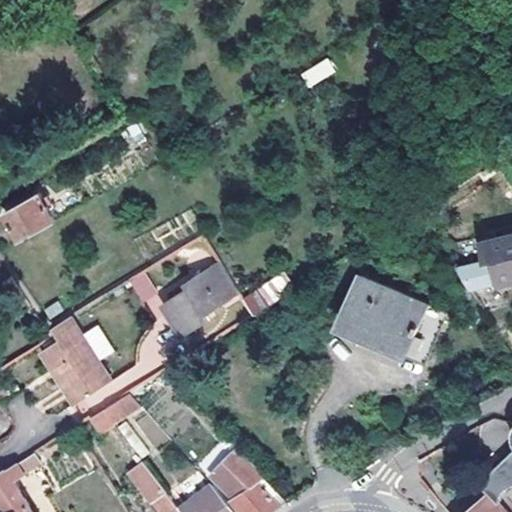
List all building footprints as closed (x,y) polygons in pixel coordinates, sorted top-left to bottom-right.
[(301,74),(310,87),(326,76),(319,63),(301,74)] [(41,193),(8,210),(23,240),(33,234),(56,222),(41,193)] [(495,262),(500,282),(511,279),(511,234),(492,239),(491,233),(481,235),(488,264),(495,262)] [(209,314),(205,307),(238,288),(219,256),(185,277),(188,281),(164,296),(184,329),(209,314)] [(475,288),(500,282),(495,262),(488,264),(463,269),(475,288)] [(130,278),(140,300),(156,293),(145,271),(130,278)] [(381,343),(405,297),(363,276),(340,321),(381,343)] [(405,297),(381,343),(403,354),(427,308),(405,297)] [(47,348),(80,399),(114,377),(73,314),(54,325),(62,337),(47,348)] [(100,436),(140,407),(129,391),(88,420),(100,436)] [(234,498),(245,511),(267,511),(271,510),(289,499),(239,448),(215,471),(238,494),(234,498)] [(25,474),(41,466),(35,453),(19,461),(25,474)] [(487,484),(494,492),(504,504),(510,494),(511,491),(511,453),(484,479),(487,484)] [(186,511),(184,510),(147,459),(132,470),(163,511),(186,511)] [(31,511),(11,481),(21,473),(14,464),(0,473),(0,497),(9,511),(31,511)] [(184,510),(186,511),(238,511),(215,484),(184,510)] [(471,511),(494,492),(487,484),(453,511),(471,511)] [(494,492),(471,511),(511,511),(504,504),(494,492)]
